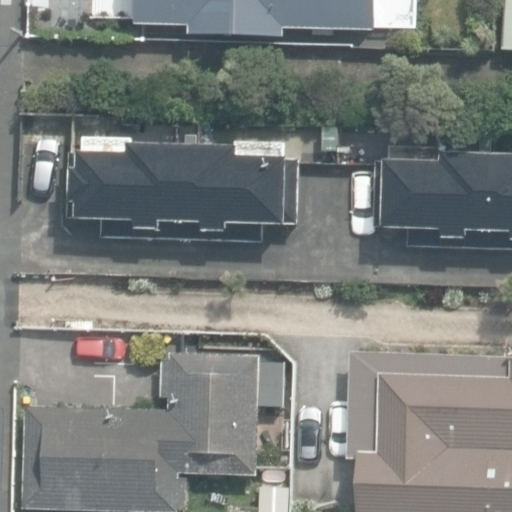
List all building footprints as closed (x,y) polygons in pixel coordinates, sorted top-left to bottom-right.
[(193,35),(289,39),(289,29),(338,30),(380,32),(380,0),(140,0),(139,25),(193,27),(193,35)] [(82,169),(81,168),(76,168),(74,204),(82,204),(81,219),(141,221),(141,229),(166,231),(166,222),(187,223),(189,145),(133,143),(133,154),(83,152),(82,169)] [(189,145),(187,223),(207,224),(206,231),(232,232),(232,223),(302,225),(304,159),(244,157),(241,157),(241,147),(189,145)] [(488,253),(494,156),(441,154),(441,148),(394,145),(390,145),(389,162),(386,229),(413,231),(412,250),(488,253)] [(511,157),(494,156),(488,253),(511,254),(511,157)] [(362,511),(511,511),(511,355),(356,352),(353,460),(364,460),(362,511)] [(28,508),(144,511),(182,511),(183,506),(187,506),(189,506),(190,477),(182,477),(182,471),(259,474),(260,468),(264,356),(174,353),(174,361),(165,361),(164,398),(173,398),(172,411),(31,406),(28,508)] [(292,511),(293,490),(266,490),(265,511),(292,511)]
